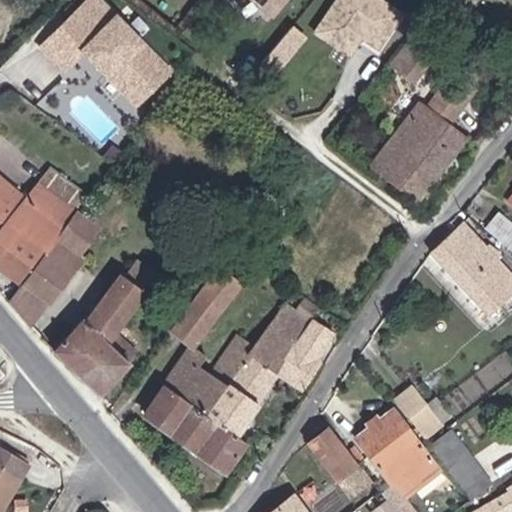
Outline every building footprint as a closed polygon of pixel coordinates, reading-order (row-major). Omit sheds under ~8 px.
[(263,0),(282,17),(297,0),(263,0)] [(410,16),(386,0),(346,0),(325,32),(345,46),(357,28),(372,38),(388,49),(410,16)] [(89,15),(48,55),(72,78),(91,58),(144,111),(176,78),(121,24),(109,36),(89,15)] [(282,69),(307,33),(294,23),(268,60),(282,69)] [(372,38),(357,28),(345,46),(359,56),(372,38)] [(436,48),(419,35),(398,61),(416,75),(436,48)] [(461,88),(482,107),(488,99),(466,82),(461,88)] [(478,111),(482,107),(461,88),(457,94),(478,111)] [(461,133),(478,111),(457,94),(441,115),(433,108),(428,115),(403,144),(380,169),(423,204),(473,142),(461,133)] [(87,204),(76,196),(53,177),(42,191),(76,218),(82,211),(87,204)] [(0,268),(21,285),(46,255),(76,218),(42,191),(31,205),(0,180),(0,257),(1,259),(0,260),(0,268)] [(87,204),(89,205),(98,193),(86,184),(76,196),(87,204)] [(13,304),(35,329),(72,282),(92,255),(88,251),(105,228),(82,211),(76,218),(46,255),(50,257),(13,304)] [(511,248),(511,221),(505,215),(492,230),(511,248)] [(511,306),(511,272),(472,230),(440,257),(496,318),(511,306)] [(76,368),(104,395),(133,363),(131,360),(139,351),(121,336),(151,294),(156,297),(169,279),(144,261),(129,280),(123,281),(97,315),(88,326),(59,352),(76,368)] [(172,334),(196,350),(246,280),(237,273),(231,270),(223,264),(221,268),(203,292),(191,308),(172,334)] [(250,447),(238,438),(213,422),(258,356),(282,371),(315,322),(328,302),(301,285),(261,344),(247,336),(218,378),(207,370),(213,361),(196,350),(147,418),(231,472),(250,447)] [(332,332),(315,322),(282,371),(258,356),(213,422),(238,438),(279,376),(305,392),(326,362),(317,356),(332,332)] [(397,485),(385,493),(386,494),(398,511),(419,511),(410,499),(439,475),(439,474),(437,475),(435,476),(432,475),(431,472),(431,470),(432,467),(433,466),(424,454),(407,429),(392,409),(360,433),(397,485)] [(347,489),(369,472),(362,462),(340,432),(323,410),(315,423),(322,432),(311,441),(347,489)] [(412,421),(427,442),(439,432),(424,411),(412,421)] [(434,452),(450,473),(468,459),(453,438),(434,452)] [(0,501),(1,502),(29,458),(0,440),(0,501)] [(468,459),(450,473),(453,478),(464,492),(483,478),(468,459)] [(375,480),(369,472),(347,489),(352,498),(375,480)] [(483,478),(464,492),(474,505),(492,492),(483,478)] [(511,483),(502,492),(503,494),(511,506),(511,483)] [(377,497),(383,492),(378,485),(371,490),(377,497)] [(398,511),(386,494),(385,493),(384,494),(386,496),(379,502),(382,506),(374,511),(398,511)] [(511,511),(511,506),(503,494),(481,511),(511,511)] [(306,511),(295,496),(275,511),(306,511)]
